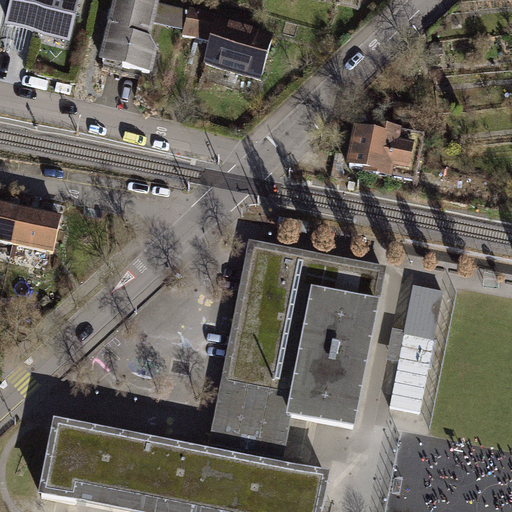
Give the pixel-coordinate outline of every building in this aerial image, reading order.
[(87,0),(13,0),(5,33),(75,51),(87,0)] [(190,12),(142,0),(120,0),(104,66),(149,77),(149,81),(159,83),(166,57),(158,43),(162,27),(185,33),(190,12)] [(213,47),(208,66),(271,84),(283,40),(227,24),(228,20),(196,11),(188,40),(213,47)] [(353,148),(348,176),(400,185),(402,175),(418,178),(423,149),(408,146),(409,141),(360,132),(357,149),(353,148)] [(0,208),(0,245),(13,248),(21,213),(0,208)] [(21,213),(13,248),(52,257),(59,222),(21,213)] [(251,246),(223,386),(294,400),(291,417),(354,430),(379,304),(385,273),(251,246)] [(444,294),(414,289),(391,409),(420,415),(444,294)] [(294,400),(223,386),(211,447),(218,448),(231,451),(282,461),(291,417),(294,400)] [(146,511),(321,511),(327,480),(229,460),(231,451),(218,448),(216,458),(58,427),(43,501),(76,507),(78,499),(146,511)]
